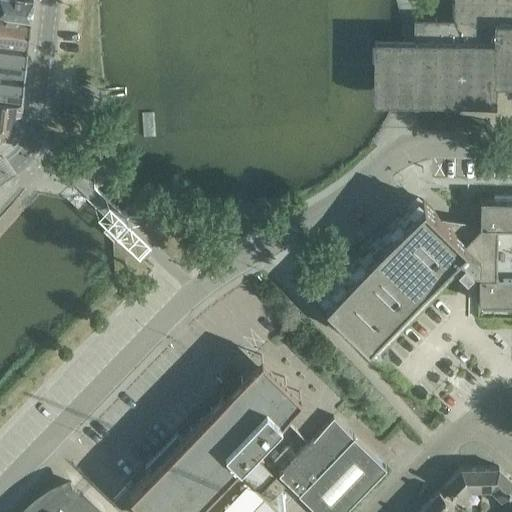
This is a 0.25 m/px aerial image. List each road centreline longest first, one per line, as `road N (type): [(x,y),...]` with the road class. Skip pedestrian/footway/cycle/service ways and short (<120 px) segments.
road 1 (residential): [(0,492),(215,276),(331,207),(404,151),(511,148)]
road 2 (residential): [(0,172),(34,145),(51,0)]
road 3 (residential): [(378,511),(477,419)]
